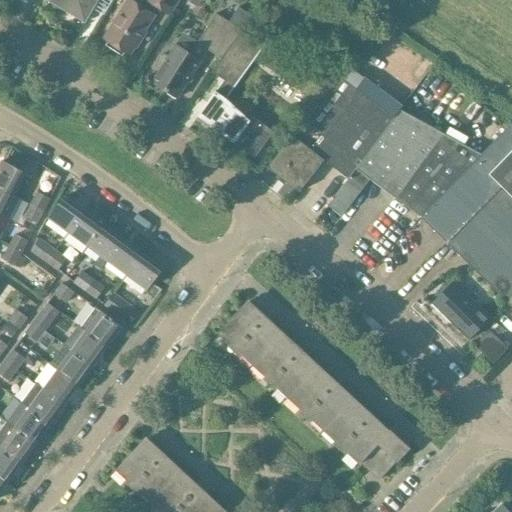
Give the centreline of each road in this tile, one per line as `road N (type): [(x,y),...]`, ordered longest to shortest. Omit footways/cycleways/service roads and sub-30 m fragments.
road 1 (residential): [(257,205),(496,424)]
road 2 (residential): [(0,41),(257,205)]
road 3 (residential): [(33,511),(209,270)]
road 4 (residential): [(209,270),(0,118)]
road 5 (residential): [(496,424),(414,511)]
